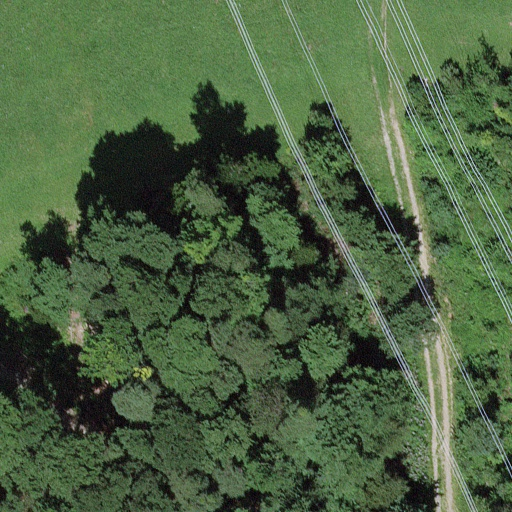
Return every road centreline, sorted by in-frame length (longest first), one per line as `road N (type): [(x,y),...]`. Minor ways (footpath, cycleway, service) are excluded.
road 1 (track): [(449,511),(398,169),(387,0)]
road 2 (track): [(161,511),(69,430),(0,389)]
